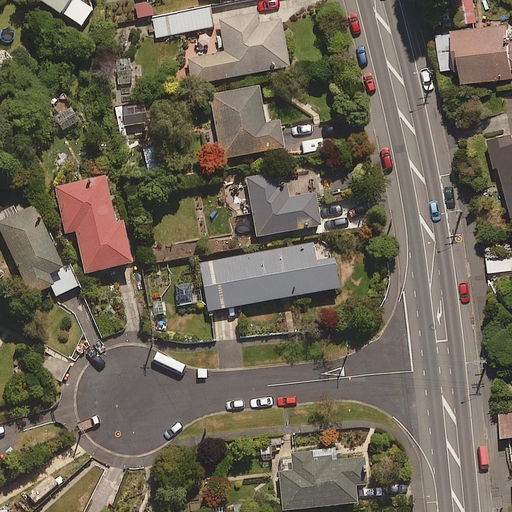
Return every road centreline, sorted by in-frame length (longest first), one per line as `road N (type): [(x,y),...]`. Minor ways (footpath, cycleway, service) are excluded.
road 1 (secondary): [(447,369),(403,93),(379,0)]
road 2 (residential): [(141,402),(447,369)]
road 3 (secondary): [(464,511),(447,369)]
